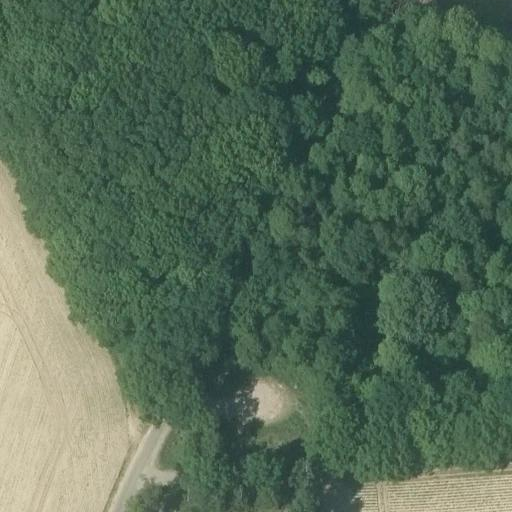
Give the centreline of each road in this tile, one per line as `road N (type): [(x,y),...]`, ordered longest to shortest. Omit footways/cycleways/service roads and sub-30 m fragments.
road 1 (unclassified): [(118,511),(140,454),(389,0)]
road 2 (track): [(133,472),(203,475),(511,449)]
